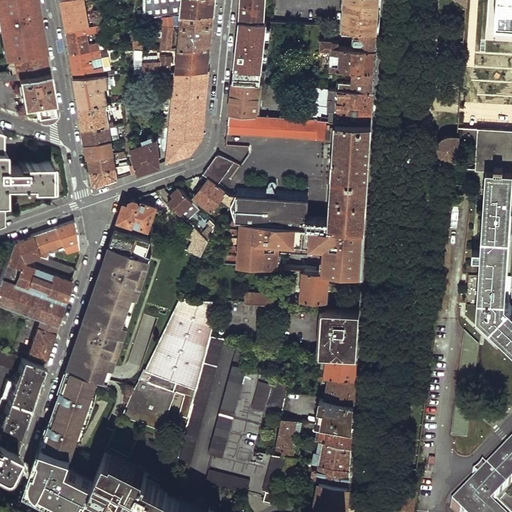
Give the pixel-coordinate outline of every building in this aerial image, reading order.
[(37,12),(34,0),(0,0),(0,34),(4,57),(12,55),(43,50),(37,12)] [(59,0),(62,14),(65,31),(88,27),(83,0),(59,0)] [(141,0),(142,16),(150,15),(150,0),(141,0)] [(181,0),(180,13),(214,12),(215,2),(215,0),(181,0)] [(241,0),(240,19),(264,20),(265,0),(241,0)] [(348,0),(347,25),(378,26),(379,8),(379,0),(348,0)] [(415,511),(420,478),(417,477),(457,159),(458,135),(460,110),(461,92),(463,67),(466,67),(467,56),(463,56),(467,5),(468,5),(468,0),(464,0),(457,109),(455,133),(448,133),(444,135),(439,138),(437,145),(439,150),(443,155),(455,158),(414,493),(404,494),(401,494),(398,497),(395,501),(396,508),(400,511),(415,511)] [(511,0),(497,0),(496,20),(511,21),(511,0)] [(180,13),(179,24),(213,23),(214,18),(214,12),(180,13)] [(238,34),(236,48),(263,50),(266,20),(264,20),(240,19),(238,34)] [(179,24),(177,47),(211,45),(212,36),(213,23),(179,24)] [(163,24),(160,48),(170,48),(173,24),(163,24)] [(342,24),(342,32),(352,33),(352,42),(377,43),(378,26),(347,25),(342,24)] [(67,43),(69,54),(98,49),(97,41),(87,43),(86,34),(95,32),(94,26),(88,27),(65,31),(67,43)] [(141,46),(141,35),(134,34),(133,45),(141,46)] [(320,37),(319,54),(331,55),(330,67),(353,69),(375,70),(376,56),(377,43),(352,42),(353,44),(355,45),(355,47),(338,46),(338,41),(333,40),(333,38),(320,37)] [(177,47),(175,70),(209,68),(210,58),(211,45),(177,47)] [(71,66),(73,77),(107,74),(113,74),(112,69),(102,69),(101,65),(93,66),(91,57),(99,55),(98,49),(69,54),(71,66)] [(0,71),(0,80),(18,77),(47,72),(45,61),(43,50),(12,55),(15,73),(8,74),(7,70),(0,71)] [(141,61),(141,72),(168,71),(170,55),(159,56),(158,60),(141,61)] [(175,70),(166,161),(183,155),(190,153),(202,134),(209,68),(175,70)] [(353,69),(352,81),(339,80),(338,87),(374,89),(375,79),(375,70),(353,69)] [(18,77),(23,105),(36,104),(38,116),(55,113),(51,93),(47,72),(18,77)] [(76,91),(78,106),(103,103),(101,87),(109,86),(107,74),(73,77),(76,91)] [(230,99),(229,113),(256,115),(258,82),(233,81),(230,99)] [(329,87),(328,108),(337,109),(336,119),(372,121),(372,115),(373,106),(374,89),(338,87),(329,87)] [(122,100),(124,123),(131,122),(129,102),(129,100),(122,100)] [(80,118),(82,130),(114,125),(113,120),(108,120),(106,108),(111,107),(110,102),(103,103),(78,106),(80,118)] [(256,115),(229,113),(227,132),(325,139),(326,118),(256,115)] [(336,119),(330,218),(317,217),(318,200),(309,200),(307,225),(363,228),(365,229),(365,223),(369,170),(372,121),(336,119)] [(83,137),(85,144),(111,140),(110,132),(119,131),(118,124),(114,125),(82,130),(83,137)] [(480,318),(511,349),(511,311),(510,303),(505,298),(511,229),(511,129),(474,126),(471,166),(490,168),(480,318)] [(133,148),(135,163),(136,171),(148,167),(158,164),(156,139),(133,148)] [(86,150),(87,157),(113,152),(111,140),(85,144),(86,150)] [(0,219),(1,200),(3,200),(3,183),(20,183),(20,186),(51,186),(50,161),(22,162),(22,165),(3,166),(3,147),(0,147),(0,219)] [(126,150),(128,164),(135,163),(133,148),(127,149),(126,150)] [(88,164),(89,171),(115,166),(113,152),(87,157),(88,164)] [(218,152),(202,175),(208,178),(217,185),(234,162),(218,152)] [(89,171),(91,182),(94,184),(97,185),(108,181),(136,171),(135,163),(128,164),(115,166),(89,171)] [(208,178),(193,197),(210,210),(221,196),(230,203),(235,196),(231,196),(217,185),(208,178)] [(157,190),(181,213),(192,201),(179,186),(173,192),(176,194),(173,197),(164,188),(157,190)] [(235,196),(230,203),(237,220),(242,220),(307,225),(309,200),(236,195),(235,196)] [(120,215),(116,225),(138,233),(141,227),(149,229),(156,206),(135,198),(130,200),(124,202),(120,215)] [(56,225),(62,243),(65,251),(79,249),(77,238),(74,219),(56,225)] [(242,220),(237,264),(276,267),(278,243),(279,237),(326,241),(326,246),(324,270),(328,270),(360,273),(361,252),(363,228),(307,225),(242,220)] [(32,233),(38,254),(46,256),(49,250),(51,251),(56,249),(57,245),(62,243),(56,225),(32,233)] [(138,233),(116,225),(107,254),(79,333),(70,358),(68,364),(98,375),(103,376),(105,370),(107,363),(111,352),(117,353),(123,335),(118,333),(122,320),(131,294),(136,281),(141,283),(148,265),(142,263),(146,251),(151,238),(138,233)] [(13,240),(0,275),(0,303),(39,318),(56,324),(65,298),(71,280),(22,263),(23,259),(38,254),(32,233),(20,237),(13,240)] [(203,234),(193,253),(200,256),(208,239),(203,234)] [(326,241),(279,237),(278,243),(326,246),(326,241)] [(151,253),(146,251),(142,263),(148,265),(151,253)] [(303,269),(301,297),(326,299),(328,270),(324,270),(303,269)] [(141,283),(136,281),(131,294),(137,295),(141,283)] [(246,291),(245,301),(272,303),(273,293),(246,291)] [(180,296),(134,387),(138,388),(130,418),(160,430),(161,429),(173,391),(170,390),(172,385),(174,380),(183,383),(187,384),(185,394),(179,415),(184,416),(188,418),(210,335),(219,299),(180,296)] [(324,307),(322,352),(326,352),(356,353),(358,332),(360,310),(324,307)] [(39,318),(26,357),(42,362),(48,346),(56,324),(39,318)] [(127,322),(122,320),(118,333),(123,335),(127,322)] [(210,335),(188,418),(173,471),(187,475),(222,338),(210,335)] [(237,342),(208,453),(212,454),(205,482),(265,497),(266,491),(275,493),(280,476),(285,455),(254,449),(264,409),(282,414),(287,386),(272,383),(274,377),(243,369),(249,349),(250,345),(237,342)] [(26,357),(0,347),(0,361),(16,367),(12,378),(5,376),(0,391),(0,412),(0,413),(0,412),(0,466),(3,465),(13,445),(17,432),(34,384),(42,362),(26,357)] [(117,353),(111,352),(107,363),(113,364),(117,353)] [(326,352),(323,375),(355,379),(356,366),(356,353),(326,352)] [(41,442),(29,478),(33,486),(42,491),(50,495),(52,491),(58,494),(56,498),(65,503),(78,510),(87,490),(89,486),(95,474),(66,464),(96,380),(98,375),(68,364),(66,372),(63,379),(68,381),(66,387),(65,386),(64,386),(62,387),(61,387),(61,388),(60,388),(60,390),(60,391),(60,392),(61,393),(62,394),(64,394),(54,422),(53,421),(52,421),(50,421),(49,422),(49,423),(48,424),(48,425),(49,427),(50,427),(52,428),(46,444),(41,442)] [(327,380),(324,398),(353,403),(354,390),(355,379),(323,375),(319,374),(317,374),(317,378),(327,380)] [(288,380),(274,377),(272,383),(287,386),(288,380)] [(172,385),(170,390),(173,391),(179,392),(185,394),(187,384),(183,383),(174,380),(172,385)] [(134,387),(122,414),(130,418),(138,388),(134,387)] [(325,411),(323,424),(351,430),(352,416),(353,403),(324,398),(319,397),(317,409),(325,411)] [(490,424),(503,414),(492,400),(479,410),(490,424)] [(467,433),(470,406),(455,404),(452,432),(467,433)] [(281,417),(278,431),(293,434),(296,419),(281,417)] [(317,424),(314,438),(319,439),(350,445),(351,434),(351,430),(323,424),(317,424)] [(278,431),(275,449),(282,450),(282,446),(290,448),(293,434),(278,431)] [(314,451),(312,461),(318,462),(315,476),(319,477),(348,482),(348,478),(350,457),(350,445),(319,439),(317,452),(314,451)] [(480,482),(454,509),(457,511),(511,511),(511,510),(501,499),(511,487),(511,446),(488,473),(485,469),(476,478),(480,482)] [(95,474),(89,486),(135,510),(139,511),(141,509),(147,511),(160,511),(167,493),(168,488),(164,486),(159,484),(146,477),(148,473),(106,450),(103,455),(95,474)] [(285,455),(280,476),(290,479),(296,457),(285,455)] [(319,477),(315,501),(326,503),(346,507),(346,502),(348,482),(319,477)] [(266,491),(265,497),(264,500),(273,502),(275,493),(266,491)] [(204,511),(167,493),(160,511),(204,511)] [(345,511),(346,507),(326,503),(324,511),(345,511)]
